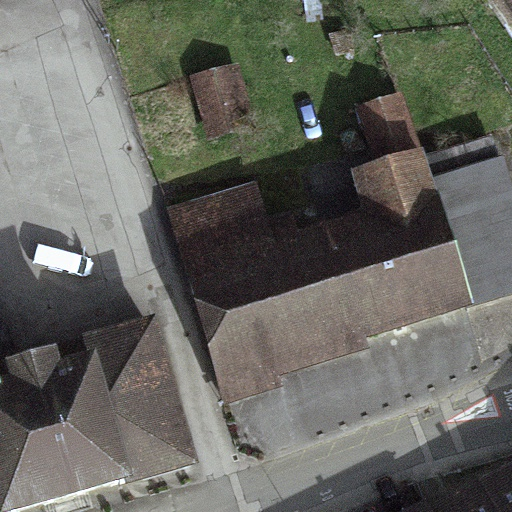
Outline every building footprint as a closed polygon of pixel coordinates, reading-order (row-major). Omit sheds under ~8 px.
[(228,76),(193,88),(203,118),(239,106),(228,76)] [(400,111),(360,123),(374,166),(413,154),(400,111)] [(511,217),(490,149),(428,169),(475,312),(511,299),(511,217)] [(172,225),(227,393),(475,312),(428,169),(366,189),(376,220),(299,245),(293,227),(266,236),(254,198),(172,225)] [(27,396),(0,402),(0,476),(9,511),(51,511),(191,476),(156,340),(93,356),(98,377),(74,383),(70,367),(22,379),(27,396)] [(511,511),(511,489),(463,511),(511,511)]
